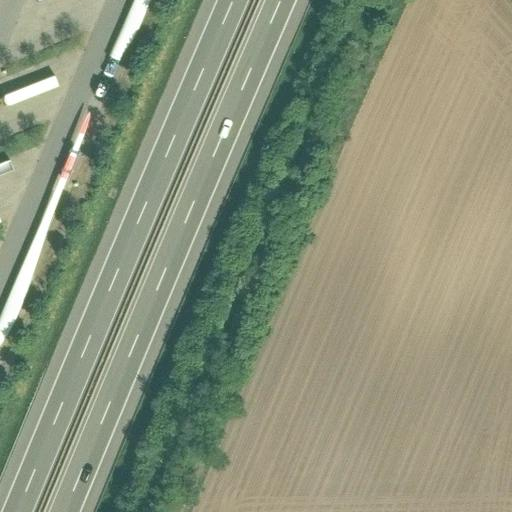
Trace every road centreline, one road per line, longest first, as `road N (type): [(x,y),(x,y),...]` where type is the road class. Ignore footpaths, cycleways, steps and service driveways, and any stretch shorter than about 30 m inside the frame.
road 1 (motorway): [(66,511),(281,0)]
road 2 (motorway): [(231,0),(17,511)]
